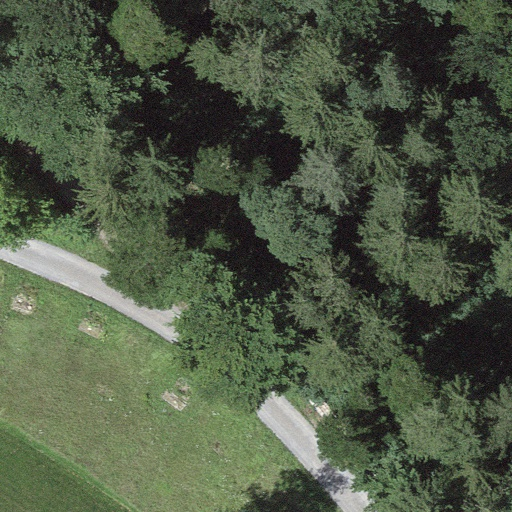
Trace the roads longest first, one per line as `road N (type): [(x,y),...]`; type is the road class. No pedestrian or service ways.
road 1 (track): [(161,309),(312,447),(365,511)]
road 2 (track): [(0,135),(161,309)]
road 3 (track): [(161,309),(0,246)]
